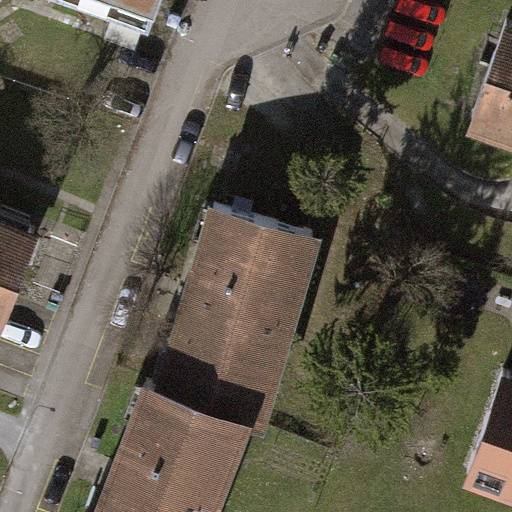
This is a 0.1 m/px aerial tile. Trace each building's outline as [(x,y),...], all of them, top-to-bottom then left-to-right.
[(143,0),(99,0),(139,14),(143,0)] [(511,20),(498,16),(463,113),(511,130),(511,20)] [(197,204),(89,511),(223,511),(326,248),(197,204)] [(0,289),(25,224),(0,214),(0,289)] [(511,391),(470,467),(511,490),(511,391)]
